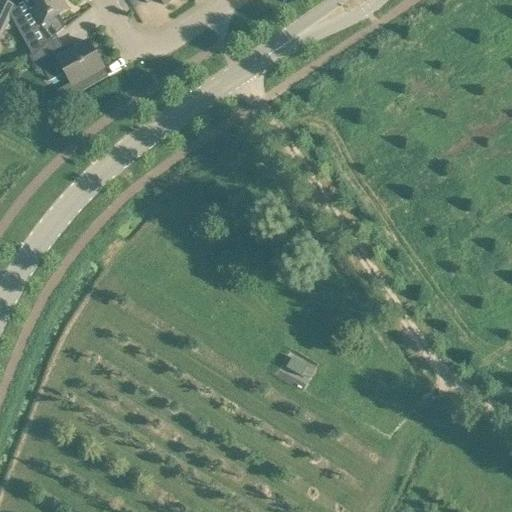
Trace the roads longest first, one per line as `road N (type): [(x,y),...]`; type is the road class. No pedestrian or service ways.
road 1 (track): [(240,72),(438,381),(511,418)]
road 2 (secondary): [(0,311),(37,241),(80,188),(297,34)]
road 3 (residential): [(234,0),(146,49),(135,49),(106,0)]
